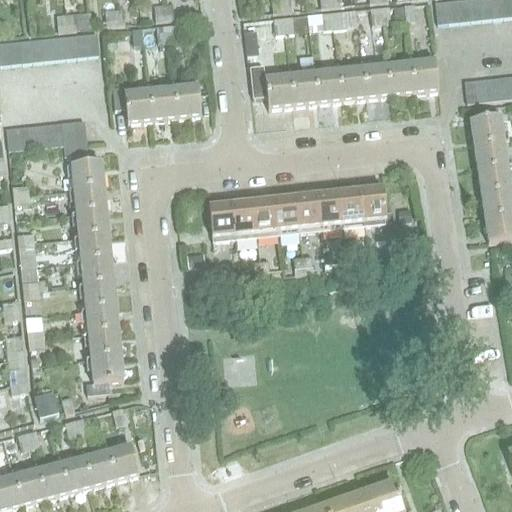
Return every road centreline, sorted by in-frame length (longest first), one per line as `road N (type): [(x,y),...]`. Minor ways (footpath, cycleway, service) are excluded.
road 1 (residential): [(236,169),(400,151),(432,163),(477,418)]
road 2 (residential): [(186,511),(148,213),(154,185),(236,169)]
road 3 (residential): [(202,511),(436,430)]
road 4 (residential): [(236,169),(220,0)]
